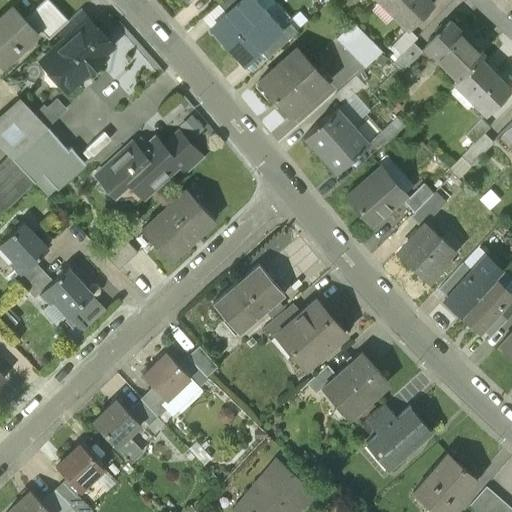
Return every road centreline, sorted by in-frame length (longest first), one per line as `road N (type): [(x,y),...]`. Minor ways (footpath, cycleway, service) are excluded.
road 1 (residential): [(287,187),(0,462)]
road 2 (residential): [(511,429),(421,342),(287,187)]
road 3 (residential): [(287,187),(128,0)]
